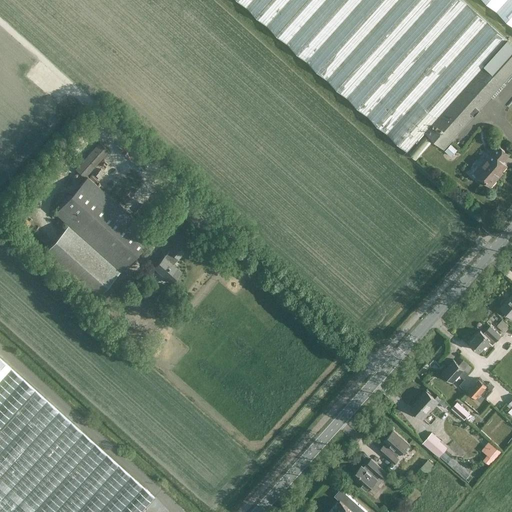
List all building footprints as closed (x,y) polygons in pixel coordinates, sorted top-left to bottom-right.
[(240,0),(408,150),(425,131),(444,148),(511,72),(511,42),(464,0),(240,0)] [(511,0),(485,0),(511,24),(511,0)] [(154,234),(135,217),(88,174),(110,149),(101,141),(77,168),(87,177),(56,211),(70,224),(44,252),(101,304),(114,289),(109,284),(154,234)] [(490,152),(473,170),(491,186),(498,177),(497,176),(507,165),(499,158),(505,151),(495,142),(488,150),(490,152)] [(451,154),(456,148),(451,144),(446,150),(451,154)] [(104,176),(117,164),(113,160),(100,172),(104,176)] [(41,198),(32,190),(31,189),(7,216),(17,225),(41,198)] [(179,259),(193,242),(184,234),(170,250),(165,256),(164,256),(154,267),(168,280),(178,268),(173,264),(178,258),(179,259)] [(511,317),(511,293),(500,307),(511,317)] [(510,326),(502,319),(497,325),(505,332),(510,326)] [(492,344),(501,335),(490,326),(484,333),(480,330),(469,342),(479,351),(488,340),(492,344)] [(0,511),(140,511),(154,497),(34,389),(0,358),(0,511)] [(452,382),(460,373),(464,377),(468,373),(464,369),(453,359),(442,372),(452,382)] [(479,378),(468,390),(476,398),(481,402),(492,389),(479,378)] [(423,418),(438,401),(426,390),(411,407),(423,418)] [(458,401),(452,408),(465,419),(470,413),(458,401)] [(399,453),(408,443),(393,430),(384,440),(388,443),(385,447),(384,446),(379,451),(393,463),(397,458),(395,456),(398,452),(399,453)] [(432,432),(423,442),(440,457),(448,447),(440,440),(441,439),(432,432)] [(489,440),(481,449),(487,454),(483,459),(490,465),(495,460),(502,451),(489,440)] [(466,478),(472,472),(447,449),(442,454),(466,478)] [(362,465),(352,475),(368,489),(379,476),(381,477),(386,472),(371,458),(366,464),(368,465),(365,468),(362,465)] [(367,511),(340,488),(341,489),(335,495),(340,500),(328,511),(367,511)]
